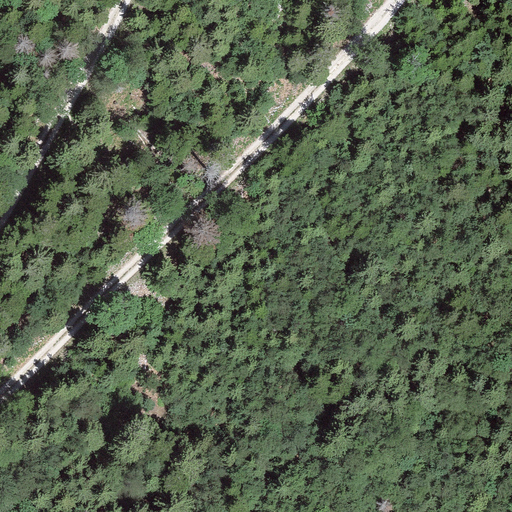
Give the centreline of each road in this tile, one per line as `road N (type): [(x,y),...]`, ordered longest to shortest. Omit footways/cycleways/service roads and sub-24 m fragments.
road 1 (track): [(400,0),(263,147),(0,401)]
road 2 (track): [(0,225),(126,0)]
